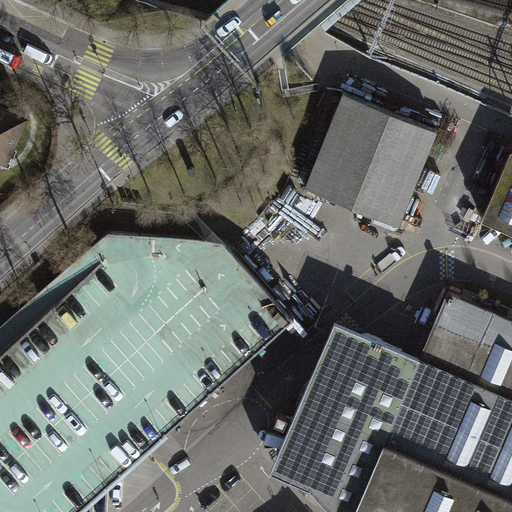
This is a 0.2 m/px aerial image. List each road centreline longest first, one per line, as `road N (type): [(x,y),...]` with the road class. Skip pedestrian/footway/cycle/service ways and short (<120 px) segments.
road 1 (primary): [(0,256),(178,98)]
road 2 (secondary): [(0,25),(178,98)]
road 3 (primary): [(178,98),(290,0)]
road 4 (residential): [(139,511),(233,427)]
